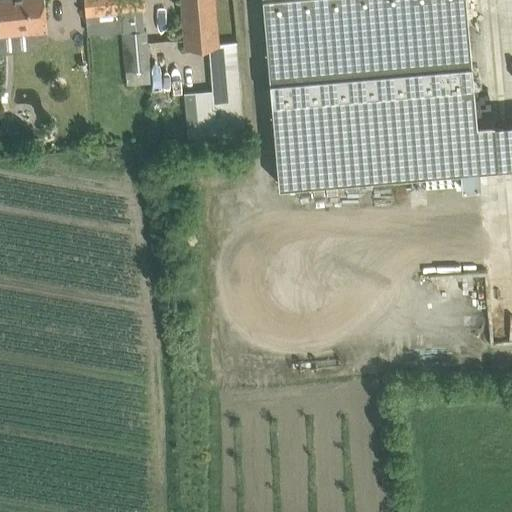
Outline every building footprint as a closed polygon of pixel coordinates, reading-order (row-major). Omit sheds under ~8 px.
[(0,0),(0,35),(47,31),(44,0),(0,0)] [(85,0),(87,14),(96,13),(96,20),(127,18),(127,10),(144,9),(143,0),(85,0)] [(182,0),(186,46),(208,44),(211,90),(183,92),(188,138),(244,133),(237,40),(218,42),(213,0),(182,0)] [(511,0),(263,0),(278,183),(460,168),(461,186),(481,184),(479,166),(497,165),(493,121),(476,122),(465,0),(511,0)] [(121,30),(125,83),(150,81),(146,28),(121,30)] [(8,120),(7,130),(15,136),(24,132),(24,122),(17,116),(8,120)] [(484,284),(484,271),(436,273),(436,286),(484,284)]
